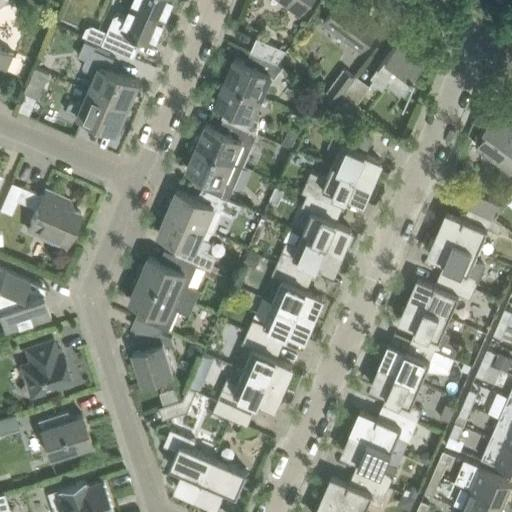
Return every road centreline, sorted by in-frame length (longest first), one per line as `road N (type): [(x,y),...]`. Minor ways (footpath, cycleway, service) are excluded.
road 1 (residential): [(273,511),(481,37)]
road 2 (residential): [(156,511),(87,296),(136,185)]
road 3 (residential): [(136,185),(216,0)]
road 4 (residential): [(136,185),(0,124)]
